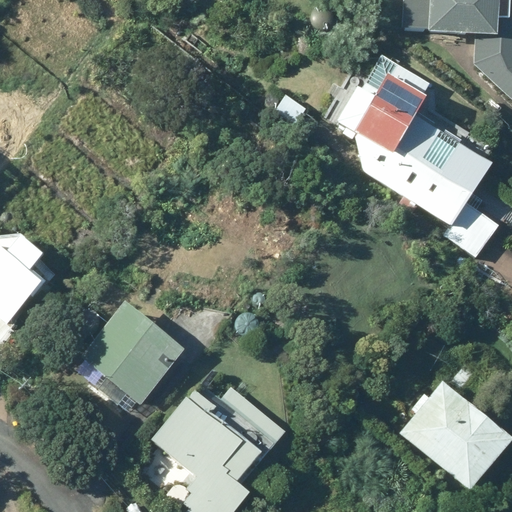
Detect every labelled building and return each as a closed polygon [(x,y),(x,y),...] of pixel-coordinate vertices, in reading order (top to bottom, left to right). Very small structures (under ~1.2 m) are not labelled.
[(511,0),(407,0),(407,27),(429,29),(429,32),(476,33),(476,67),(511,97),(511,0)] [(441,235),(477,259),(498,226),(467,205),(493,165),(416,115),(427,97),(424,94),(430,86),(384,56),(367,83),(364,80),(338,121),(358,134),(356,136),(363,170),(448,225),(441,235)] [(306,110),(285,96),(274,112),(295,126),(306,110)] [(0,318),(7,324),(42,280),(0,245),(0,318)] [(124,303),(82,357),(108,378),(99,389),(119,405),(127,394),(141,405),(184,351),(124,303)] [(461,389),(476,374),(466,365),(451,381),(461,389)] [(511,443),(511,438),(443,382),(400,434),(471,493),(511,443)] [(188,511),(233,511),(249,492),(238,483),(262,454),(212,413),(215,409),(195,392),(154,441),(198,477),(188,490),(193,495),(185,504),(191,509),(188,511)]
